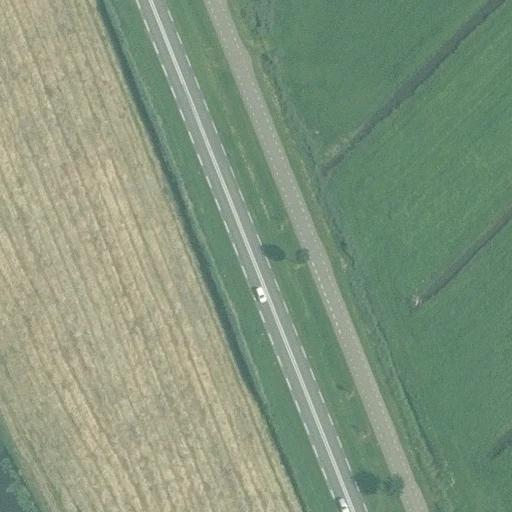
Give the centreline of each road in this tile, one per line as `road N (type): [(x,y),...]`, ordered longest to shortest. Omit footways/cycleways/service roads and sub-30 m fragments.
road 1 (unclassified): [(415,511),(212,0)]
road 2 (primary): [(149,0),(352,511)]
